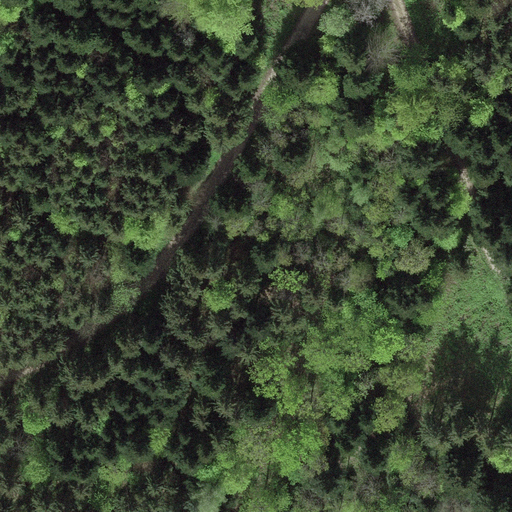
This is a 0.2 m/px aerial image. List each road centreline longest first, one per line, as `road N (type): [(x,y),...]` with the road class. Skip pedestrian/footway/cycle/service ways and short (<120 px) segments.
road 1 (track): [(319,0),(182,243),(132,302),(0,380)]
road 2 (track): [(389,0),(511,315)]
